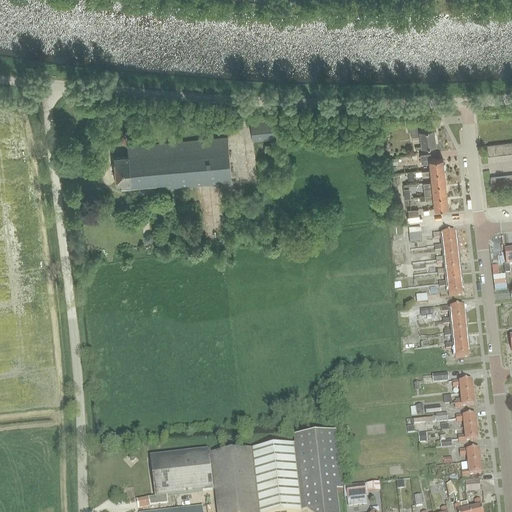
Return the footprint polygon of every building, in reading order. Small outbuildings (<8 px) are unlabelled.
[(252,142),(280,139),(278,122),(250,124),(252,142)] [(434,129),(419,131),(418,123),(407,125),(408,133),(411,132),(411,137),(419,136),(421,148),(436,146),(434,129)] [(121,189),(156,185),(156,190),(232,183),(227,138),(127,147),(128,157),(113,158),(116,184),(121,184),(121,189)] [(430,154),(420,155),(421,165),(430,164),(430,171),(430,173),(444,171),(442,159),(431,160),(430,154)] [(445,184),(444,171),(430,173),(430,171),(422,172),(422,177),(431,176),(432,183),(432,185),(445,184)] [(432,183),(423,184),(423,189),(432,188),(433,195),(433,197),(446,196),(445,184),(432,185),(432,183)] [(448,209),(446,196),(433,197),(433,195),(420,197),(421,202),(433,201),(434,210),(448,209)] [(443,234),(433,235),(433,240),(442,239),(443,246),(443,248),(456,247),(455,234),(443,236),(443,234)] [(421,235),(410,237),(410,243),(422,242),(421,235)] [(443,246),(434,247),(435,252),(443,252),(444,259),(444,260),(457,259),(456,247),(443,248),(443,246)] [(444,259),(436,260),(436,265),(445,264),(446,271),(446,272),(459,271),(457,259),(444,260),(444,259)] [(446,271),(437,272),(437,277),(446,276),(447,283),(447,285),(460,283),(459,271),(446,272),(446,271)] [(447,283),(438,284),(439,289),(448,288),(449,297),(461,296),(460,283),(447,285),(447,283)] [(450,308),(441,309),(442,314),(450,313),(451,320),(451,322),(464,320),(463,308),(451,309),(450,308)] [(451,320),(443,321),(443,326),(451,325),(452,332),(452,334),(466,333),(464,320),(451,322),(451,320)] [(452,332),(443,333),(444,338),(453,337),(453,344),(454,346),(467,345),(466,333),(452,334),(452,332)] [(453,344),(445,345),(445,350),(454,349),(455,359),(468,357),(467,345),(454,346),(453,344)] [(448,375),(432,376),(433,383),(448,382),(448,375)] [(459,382),(452,383),(452,389),(460,388),(460,395),(472,394),(471,382),(459,383),(459,382)] [(456,403),(454,404),(454,409),(462,408),(474,406),(472,394),(460,395),(461,400),(455,401),(456,403)] [(422,405),(416,406),(416,407),(413,408),(414,415),(423,414),(422,405)] [(440,407),(425,408),(426,415),(441,413),(440,407)] [(447,414),(436,415),(436,417),(436,422),(436,423),(447,422),(447,414)] [(463,416),(455,417),(456,423),(463,422),(464,430),(476,428),(475,416),(463,417),(463,416)] [(465,437),(458,438),(458,443),(466,443),(466,442),(477,440),(476,428),(464,430),(465,437)] [(292,437),(293,445),(300,511),(336,511),(334,491),(341,491),(335,432),(292,437)] [(419,443),(427,443),(426,434),(419,434),(419,443)] [(445,437),(440,437),(441,448),(452,447),(451,441),(446,442),(445,437)] [(216,511),(300,511),(293,445),(210,455),(210,451),(149,457),(154,498),(167,497),(214,492),(216,511)] [(466,451),(459,451),(460,457),(467,456),(467,463),(479,461),(478,451),(466,452),(466,451)] [(468,469),(462,469),(462,478),(470,477),(470,476),(481,475),(479,461),(467,463),(468,469)] [(478,480),(465,482),(466,492),(479,490),(478,480)] [(379,483),(366,484),(367,493),(380,491),(379,483)] [(348,487),(346,487),(348,506),(366,504),(365,497),(367,496),(367,495),(367,493),(366,484),(348,487)] [(454,484),(446,486),(448,497),(457,495),(454,484)] [(420,496),(414,497),(415,507),(422,506),(420,496)] [(149,498),(149,497),(137,499),(139,509),(151,506),(149,498)] [(154,498),(149,498),(151,506),(167,504),(167,497),(154,498)] [(475,508),(469,510),(469,511),(481,511),(481,508),(482,508),(480,500),(474,501),(475,508)] [(460,505),(454,506),(455,511),(469,511),(469,510),(467,502),(460,504),(460,505)]
